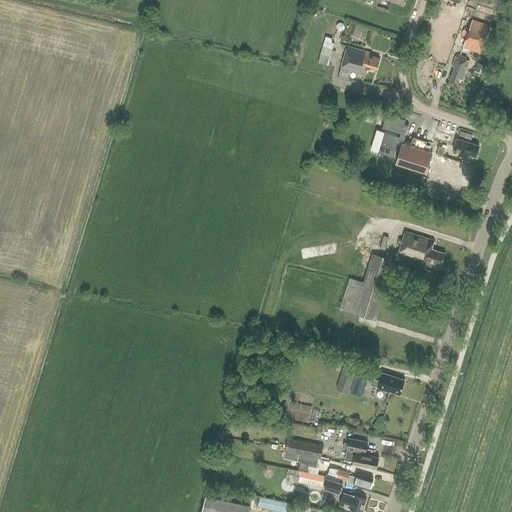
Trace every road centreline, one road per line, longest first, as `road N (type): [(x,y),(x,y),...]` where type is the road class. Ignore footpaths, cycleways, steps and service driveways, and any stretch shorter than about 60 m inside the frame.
road 1 (secondary): [(393,511),(511,159)]
road 2 (unclassified): [(511,144),(424,108),(407,93),(404,60),(424,0)]
